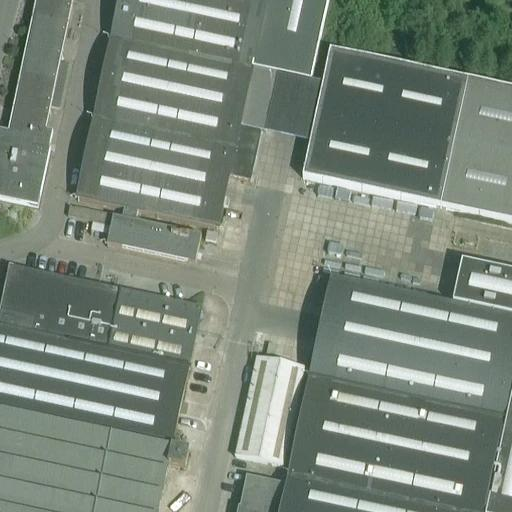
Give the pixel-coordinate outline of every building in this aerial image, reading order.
[(47,132),(73,0),(36,0),(9,134),(0,131),(0,200),(39,208),(51,151),(50,150),(54,133),(47,132)] [(120,0),(78,201),(126,212),(124,220),(115,218),(113,227),(109,246),(196,264),(202,237),(137,223),(139,215),(218,232),(229,180),(250,185),(261,135),(240,131),(253,72),(310,84),(327,0),(120,0)] [(311,146),(303,180),(511,225),(511,93),(331,54),(324,87),(311,146)] [(113,216),(72,208),(69,218),(111,226),(113,216)] [(208,234),(206,243),(217,245),(218,236),(208,234)] [(278,485),(247,479),(241,509),(239,509),(238,511),(511,511),(511,273),(462,263),(453,306),(331,280),(286,489),(278,487),(278,485)] [(0,322),(0,328),(191,369),(203,310),(12,269),(0,322)] [(0,412),(174,449),(174,448),(191,369),(0,328),(0,412)] [(257,361),(236,459),(285,469),(306,371),(257,361)] [(187,469),(190,452),(174,448),(174,449),(0,412),(0,511),(160,511),(170,466),(187,469)]
